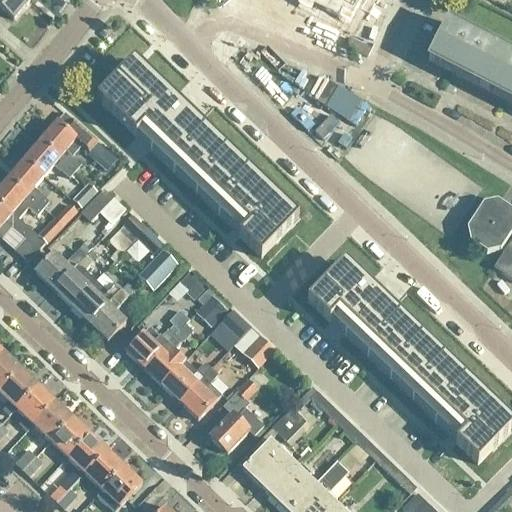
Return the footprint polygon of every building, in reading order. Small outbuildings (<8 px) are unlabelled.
[(29,2),(26,0),(0,0),(0,11),(12,22),(29,2)] [(511,43),(434,9),(412,60),(511,104),(511,43)] [(109,97),(101,106),(135,138),(144,128),(247,227),(238,237),(260,258),(292,225),(284,217),(289,211),(232,156),(138,67),(130,75),(125,70),(104,92),(109,97)] [(54,124),(38,142),(74,173),(80,166),(71,158),(80,147),(86,153),(95,143),(74,125),(66,134),(54,124)] [(38,142),(22,161),(43,178),(53,167),(68,180),(74,173),(38,142)] [(43,178),(22,161),(6,179),(41,210),(48,204),(33,190),(43,178)] [(6,179),(0,186),(0,205),(11,216),(17,221),(27,210),(36,217),(41,210),(6,179)] [(71,202),(81,211),(97,194),(87,185),(71,202)] [(89,224),(112,200),(103,191),(80,215),(89,224)] [(496,252),(511,228),(511,212),(496,202),(482,205),(466,230),(469,244),(485,255),(496,252)] [(11,216),(0,205),(0,240),(1,241),(12,229),(25,241),(15,253),(27,264),(44,245),(17,221),(11,216)] [(68,205),(53,220),(63,229),(77,214),(68,205)] [(122,227),(122,228),(107,243),(116,251),(108,259),(113,263),(120,256),(145,230),(132,217),(122,227)] [(63,229),(53,220),(37,237),(46,246),(63,229)] [(500,251),(503,253),(493,269),(511,281),(511,228),(496,252),(499,252),(500,251)] [(145,230),(136,240),(146,250),(156,241),(156,240),(145,230)] [(52,292),(87,256),(80,249),(63,267),(52,256),(34,275),(52,292)] [(177,267),(162,253),(137,278),(152,293),(177,267)] [(52,292),(70,309),(88,290),(96,282),(84,272),(93,262),(87,256),(52,292)] [(338,269),(306,303),(328,324),(330,323),(338,314),(381,355),(464,435),(456,443),(454,445),(477,466),(509,432),(501,424),(506,419),(352,271),(347,277),(338,269)] [(190,271),(144,313),(158,328),(187,302),(189,303),(206,288),(190,271)] [(70,309),(88,326),(122,290),(116,284),(107,293),(96,282),(88,290),(70,309)] [(122,290),(88,326),(106,343),(124,324),(113,314),(129,296),(122,290)] [(214,295),(204,306),(211,312),(219,320),(222,322),(233,311),(230,308),(217,296),(215,295),(214,295)] [(192,311),(185,321),(197,330),(204,320),(192,311)] [(242,322),(232,312),(217,328),(235,344),(250,329),(242,322)] [(287,312),(276,318),(285,331),(295,325),(287,312)] [(149,329),(143,334),(123,354),(142,372),(175,337),(169,331),(160,340),(149,329)] [(260,339),(250,330),(223,359),(226,362),(236,352),(257,371),(274,353),(260,339)] [(175,337),(142,372),(160,388),(179,368),(185,362),(174,352),(181,343),(180,342),(175,337)] [(3,355),(0,357),(0,392),(20,371),(3,355)] [(179,368),(160,388),(178,405),(211,371),(204,365),(196,373),(185,362),(179,368)] [(20,371),(0,392),(0,397),(8,405),(2,412),(8,418),(14,411),(37,387),(20,371)] [(211,371),(178,405),(197,423),(221,397),(209,386),(217,377),(216,377),(211,371)] [(222,408),(231,417),(210,440),(227,456),(248,433),(253,438),(263,428),(244,411),(249,406),(246,403),(257,391),(246,381),(234,394),(235,395),(222,408)] [(14,411),(23,420),(18,426),(26,433),(31,427),(54,403),(37,387),(14,411)] [(316,393),(309,400),(312,403),(322,413),(333,423),(340,416),(316,393)] [(54,403),(31,427),(49,444),(71,420),(54,403)] [(291,409),(271,430),(285,444),(305,424),(291,409)] [(362,437),(340,416),(333,423),(355,445),(362,437)] [(71,420),(49,444),(66,461),(89,437),(71,420)] [(84,477),(106,453),(89,437),(66,461),(67,461),(84,477)] [(362,437),(355,445),(347,454),(359,466),(368,457),(378,467),(385,460),(362,437)] [(266,493),(293,465),(269,443),(242,471),(266,493)] [(27,452),(14,466),(21,473),(35,459),(27,452)] [(123,469),(106,453),(84,477),(101,493),(123,469)] [(7,454),(0,460),(0,461),(6,467),(13,460),(7,454)] [(35,459),(21,473),(28,480),(42,466),(35,459)] [(416,490),(385,460),(378,467),(409,496),(416,490)] [(336,464),(315,486),(289,511),(334,511),(338,508),(326,497),(348,476),(336,464)] [(289,511),(315,486),(293,465),(266,493),(285,511),(289,511)] [(95,499),(109,511),(116,511),(141,486),(123,469),(101,493),(95,499)] [(62,484),(49,498),(48,499),(56,506),(70,492),(62,484)] [(511,488),(497,503),(504,510),(511,502),(511,488)] [(63,511),(76,498),(70,492),(56,506),(62,511),(63,511)] [(402,511),(433,511),(416,495),(401,511),(402,511)] [(501,511),(504,510),(497,503),(487,511),(501,511)]
